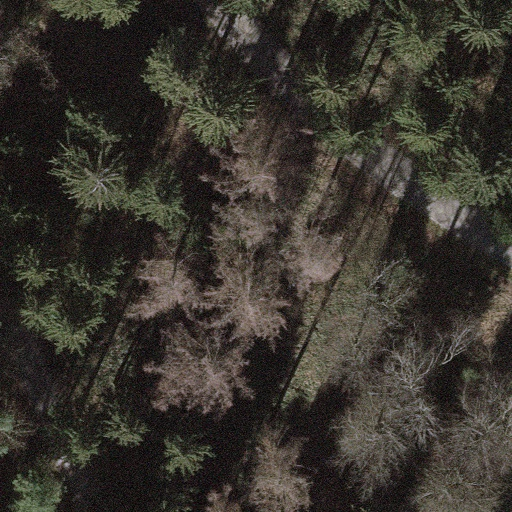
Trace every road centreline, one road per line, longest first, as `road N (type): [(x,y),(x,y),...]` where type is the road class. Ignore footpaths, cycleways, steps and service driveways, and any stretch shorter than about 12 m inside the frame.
road 1 (track): [(511,249),(393,179),(321,123),(212,0)]
road 2 (track): [(92,511),(0,285)]
